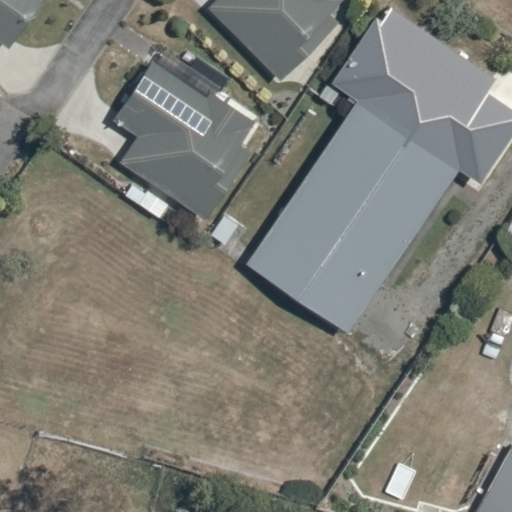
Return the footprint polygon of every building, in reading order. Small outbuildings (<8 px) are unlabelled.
[(0,0),(0,42),(11,50),(44,0),(0,0)] [(332,14),(345,1),(346,0),(218,0),(213,6),(275,69),(283,78),(341,23),(332,14)] [(352,333),(463,171),(482,184),(511,141),(511,111),(488,95),(498,80),(394,9),(384,23),(379,20),(336,84),(359,100),(250,264),(352,333)] [(252,151),(243,146),(254,130),(259,122),(214,92),(208,100),(153,63),(143,78),(116,119),(141,136),(123,163),(206,219),(252,151)] [(210,234),(225,244),(239,224),(224,213),(210,234)] [(511,511),(511,449),(477,511),(511,511)]
